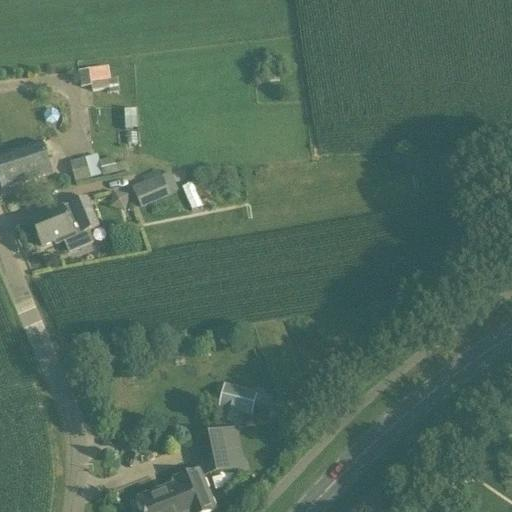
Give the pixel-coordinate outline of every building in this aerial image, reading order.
[(109,69),(78,72),(80,89),(91,88),(91,93),(108,91),(109,94),(119,93),(117,79),(110,80),(109,69)] [(51,176),(41,144),(0,157),(0,184),(2,191),(51,176)] [(69,164),(74,184),(129,171),(127,163),(115,166),(113,159),(98,162),(97,157),(69,164)] [(132,189),(141,210),(179,194),(170,173),(160,178),(158,172),(142,178),(145,183),(132,189)] [(113,210),(128,210),(129,193),(113,193),(113,210)] [(87,199),(64,208),(30,222),(41,249),(54,243),(55,246),(76,238),(76,237),(99,228),(87,199)] [(257,394),(224,386),(218,410),(251,418),(257,394)] [(195,438),(204,479),(245,470),(237,429),(195,438)] [(215,511),(200,471),(171,481),(173,487),(138,501),(142,511),(215,511)]
